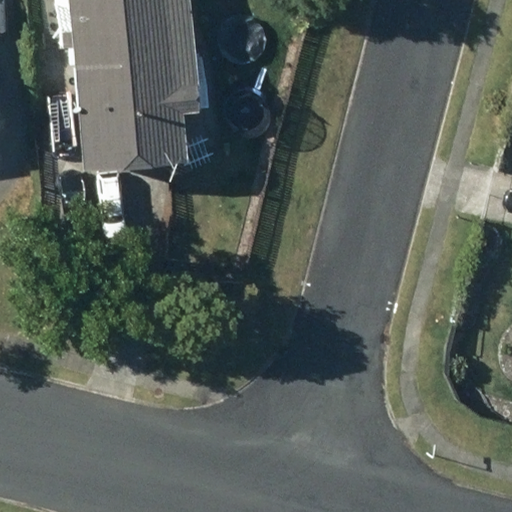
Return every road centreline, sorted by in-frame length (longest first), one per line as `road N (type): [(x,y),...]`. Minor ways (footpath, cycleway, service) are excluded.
road 1 (residential): [(297,500),(425,0)]
road 2 (residential): [(0,427),(297,500)]
